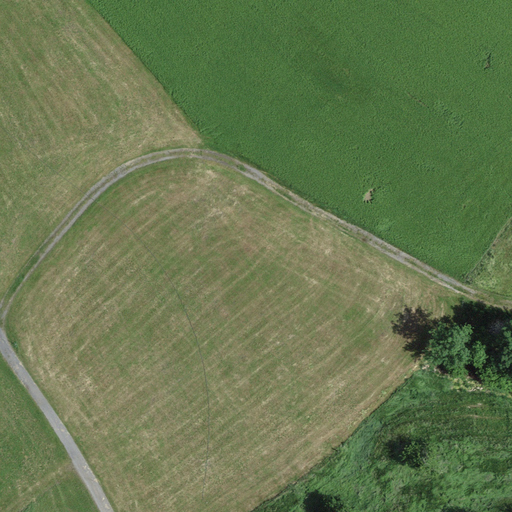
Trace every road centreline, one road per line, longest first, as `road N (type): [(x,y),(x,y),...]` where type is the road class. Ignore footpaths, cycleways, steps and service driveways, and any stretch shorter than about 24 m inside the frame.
road 1 (track): [(0,326),(18,277),(105,178),(163,154),(218,156),(476,289),(511,296)]
road 2 (track): [(106,511),(0,336)]
